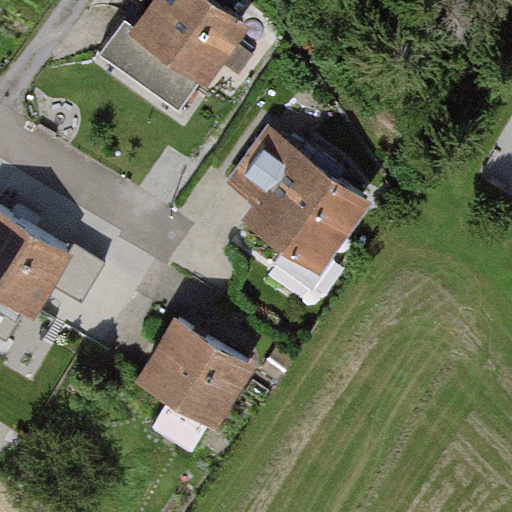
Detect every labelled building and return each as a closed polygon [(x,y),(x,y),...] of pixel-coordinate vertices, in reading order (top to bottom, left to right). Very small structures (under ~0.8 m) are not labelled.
[(155,0),(136,27),(127,20),(113,39),(101,57),(180,112),(200,84),(208,89),(249,30),(205,0),(155,0)] [(250,202),(235,223),(314,276),(372,191),(269,121),(225,185),(239,195),(250,202)] [(74,247),(1,205),(0,206),(0,330),(6,334),(21,309),(34,317),(53,285),(74,247)] [(90,255),(74,247),(53,285),(84,302),(105,264),(90,255)] [(252,364),(177,321),(140,386),(215,428),(252,364)]
